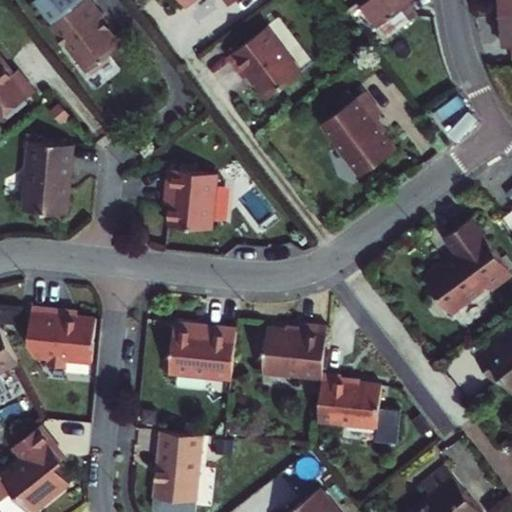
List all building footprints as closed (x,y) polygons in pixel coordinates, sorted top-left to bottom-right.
[(38,0),(58,24),(57,32),(64,40),(71,41),(93,70),(112,56),(111,55),(121,46),(102,22),(107,19),(91,0),(38,0)] [(362,0),(387,33),(415,11),(406,0),(362,0)] [(511,0),(502,0),(504,19),(511,18),(511,0)] [(246,74),(263,96),(300,68),(266,24),(234,48),(251,70),(246,74)] [(0,114),(32,89),(25,79),(19,85),(8,71),(12,68),(0,51),(0,114)] [(333,157),(350,180),(395,146),(357,94),(321,120),(343,150),(333,157)] [(22,209),(69,213),(78,141),(31,136),(22,209)] [(171,226),(209,230),(216,173),(168,168),(164,204),(174,205),(171,226)] [(450,253),(423,273),(455,313),(473,297),(485,297),(511,274),(511,270),(472,221),(454,236),(466,251),(455,260),(450,253)] [(72,318),(26,314),(23,339),(41,366),(50,367),(49,374),(68,375),(68,369),(85,370),(89,325),(72,323),(72,318)] [(169,370),(234,375),(239,323),(210,320),(209,329),(172,326),(169,370)] [(0,374),(0,371),(20,361),(1,322),(0,322),(0,393),(7,389),(0,374)] [(269,381),(324,385),(324,383),(325,371),(328,334),(307,332),(307,336),(273,333),(269,381)] [(480,362),(508,398),(511,394),(511,346),(503,353),(498,347),(480,362)] [(343,372),(325,371),(324,383),(324,385),(320,418),(379,424),(378,437),(400,439),(403,406),(382,404),(384,382),(342,378),(343,372)] [(0,470),(0,473),(25,507),(66,477),(53,458),(63,451),(40,420),(9,443),(19,456),(0,470)] [(152,509),(183,511),(193,511),(202,433),(161,428),(152,509)] [(479,511),(483,509),(445,461),(418,482),(425,491),(398,511),(479,511)] [(280,511),(341,511),(319,483),(280,511)]
